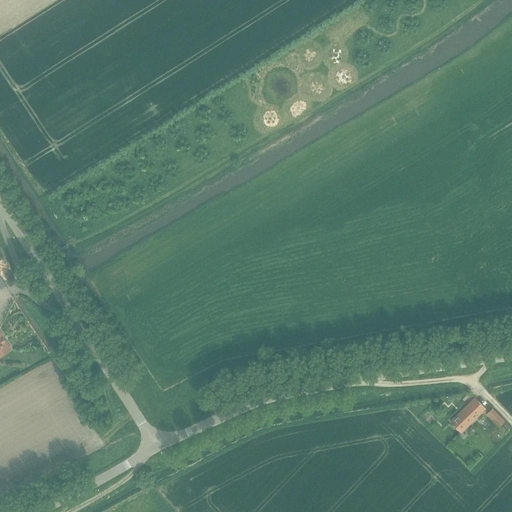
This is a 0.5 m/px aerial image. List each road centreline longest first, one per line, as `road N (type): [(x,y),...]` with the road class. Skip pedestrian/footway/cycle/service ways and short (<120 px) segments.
road 1 (tertiary): [(154,444),(273,395),(511,355)]
road 2 (tertiary): [(0,203),(154,444)]
road 3 (track): [(367,378),(463,380),(511,422)]
road 4 (unclassified): [(36,511),(154,444)]
